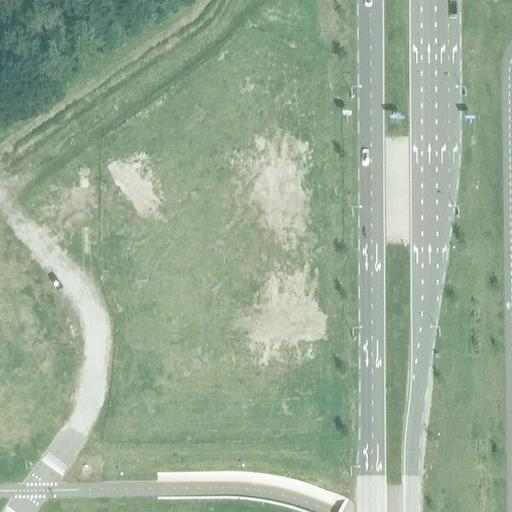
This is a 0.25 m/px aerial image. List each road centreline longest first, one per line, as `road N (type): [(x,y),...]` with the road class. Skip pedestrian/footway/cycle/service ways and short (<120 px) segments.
road 1 (tertiary): [(414,511),(415,424),(432,292),(428,0)]
road 2 (tertiary): [(370,0),(373,511)]
road 3 (unclassified): [(17,511),(83,414),(86,190)]
